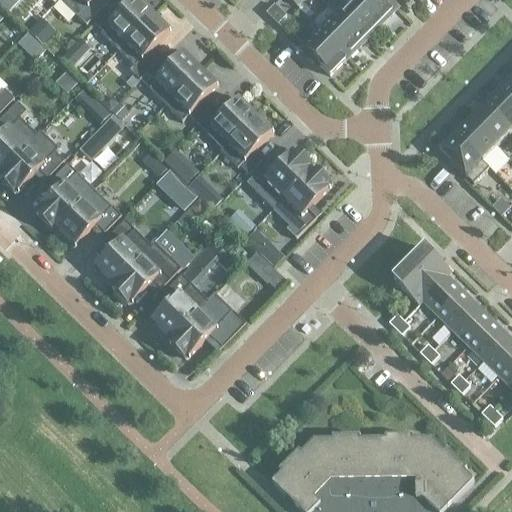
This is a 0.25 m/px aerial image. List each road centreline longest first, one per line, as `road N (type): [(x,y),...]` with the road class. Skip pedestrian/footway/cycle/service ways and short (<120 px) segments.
road 1 (residential): [(381,185),(370,230),(190,415),(0,229)]
road 2 (residential): [(380,129),(325,131),(189,0)]
road 3 (residential): [(381,185),(410,187),(511,287)]
road 4 (residential): [(380,129),(379,86),(464,0)]
